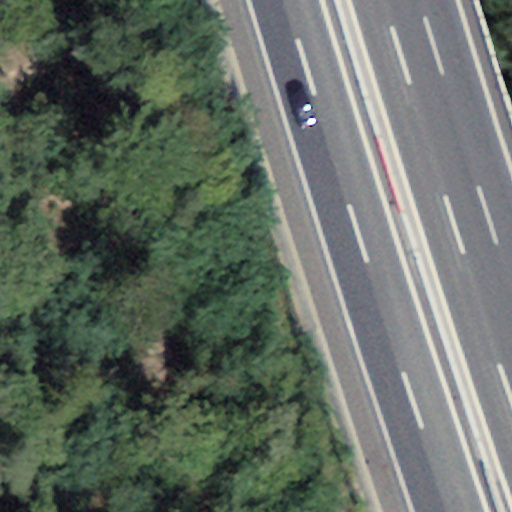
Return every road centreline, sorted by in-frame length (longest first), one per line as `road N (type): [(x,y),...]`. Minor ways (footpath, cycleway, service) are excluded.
road 1 (motorway): [(293,0),(457,511)]
road 2 (motorway): [(511,322),(404,0)]
road 3 (track): [(433,0),(511,240)]
